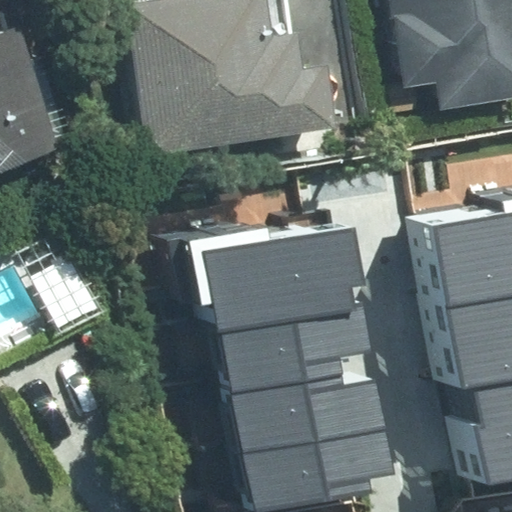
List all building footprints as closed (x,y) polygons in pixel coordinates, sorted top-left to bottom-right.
[(0,0),(0,146),(42,133),(4,15),(13,12),(8,0),(0,0)] [(110,0),(135,147),(319,116),(309,52),(285,56),(278,19),(256,22),(251,0),(110,0)] [(511,0),(376,0),(390,74),(420,69),(425,95),(511,80),(511,6),(511,2),(511,1),(511,0)] [(463,388),(478,484),(511,479),(511,220),(424,234),(449,390),(463,388)] [(204,255),(238,511),(272,511),(394,496),(376,359),(350,363),(348,348),(370,345),(357,249),(322,254),(320,239),(204,255)] [(36,251),(0,264),(0,332),(59,311),(36,251)]
